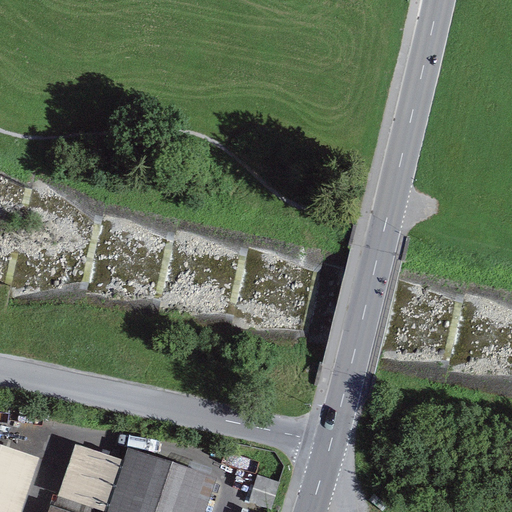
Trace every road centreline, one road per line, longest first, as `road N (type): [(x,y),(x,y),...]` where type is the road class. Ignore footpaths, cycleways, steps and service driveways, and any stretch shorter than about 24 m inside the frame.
road 1 (primary): [(326,452),(431,0)]
road 2 (unclassified): [(326,452),(0,375)]
